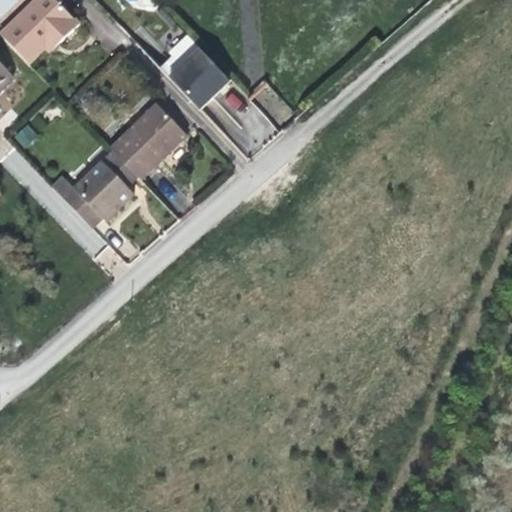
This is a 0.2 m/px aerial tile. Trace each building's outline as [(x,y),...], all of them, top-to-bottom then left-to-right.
[(59,0),(38,0),(2,35),(30,63),(47,47),(57,37),(63,43),(83,24),(59,0)] [(63,43),(57,37),(47,47),(53,53),(58,47),(63,43)] [(231,81),(201,50),(172,78),(201,109),(218,93),(231,81)] [(0,91),(16,77),(0,60),(0,91)] [(111,147),(114,149),(134,171),(138,174),(141,177),(168,151),(187,133),(157,103),(111,147)] [(23,149),(39,138),(29,124),(13,135),(23,149)] [(124,181),(134,171),(114,149),(74,187),(63,174),(51,185),(91,227),(103,216),(106,218),(120,205),(134,191),(127,184),(124,181)] [(138,174),(134,171),(124,181),(127,184),(138,174)]
